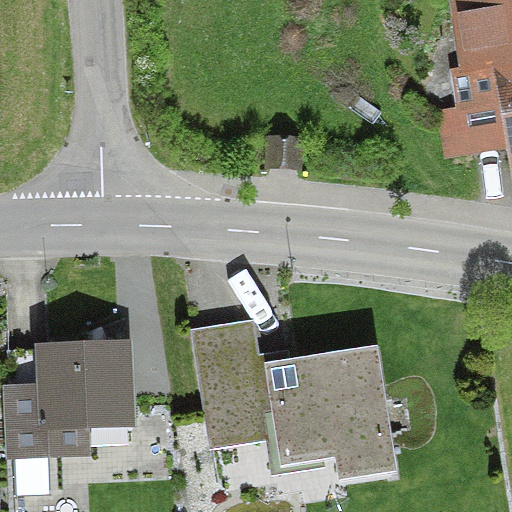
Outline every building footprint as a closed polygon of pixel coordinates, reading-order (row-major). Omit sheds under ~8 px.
[(497,105),(508,170),(511,169),(511,0),(455,0),(465,70),(447,73),(454,112),(497,105)] [(294,142),(266,141),(265,168),(293,169),(294,142)] [(81,427),(124,425),(121,348),(39,351),(39,360),(4,361),(8,457),(82,454),(81,427)] [(387,467),(369,356),(266,372),(272,414),(261,416),(270,474),(319,466),(318,455),(334,452),(338,475),(387,467)] [(247,412),(243,385),(198,392),(202,419),(247,412)]
